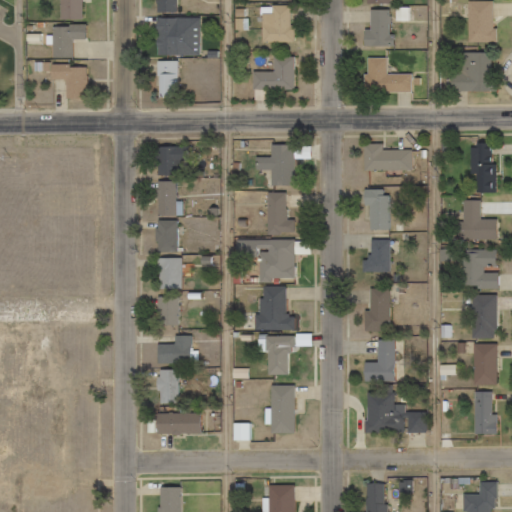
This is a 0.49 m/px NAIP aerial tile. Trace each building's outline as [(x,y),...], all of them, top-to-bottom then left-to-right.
[(62,0),(62,16),(82,16),(82,0),(62,0)] [(156,0),(156,12),(176,11),(175,0),(156,0)] [(491,1),(465,1),(465,42),(491,42),(491,1)] [(259,13),(259,42),(290,42),(290,6),(268,6),(268,13),(259,13)] [(388,11),(367,11),(367,30),(361,30),(361,47),(388,47),(388,11)] [(158,18),(159,56),(200,55),(199,17),(158,18)] [(54,27),(54,60),(73,60),(74,39),(87,39),(87,24),(70,24),(70,27),(54,27)] [(492,92),(493,53),(447,53),(446,92),(492,92)] [(291,58),(270,58),(270,72),(250,72),(250,91),(291,91),(291,58)] [(384,58),(363,58),(363,93),(410,93),(410,75),(384,75),(384,58)] [(155,62),(156,82),(159,82),(159,98),(181,98),(181,61),(155,62)] [(52,65),(52,78),(67,78),(67,99),(91,99),(91,68),(72,67),(72,65),(52,65)] [(468,174),(477,174),(477,191),(493,191),(493,141),(468,141),(468,174)] [(290,144),(267,144),(267,154),(254,153),(254,169),(269,169),(269,184),(290,185),(290,144)] [(362,144),(362,170),(409,170),(409,149),(381,149),(381,144),(362,144)] [(182,172),(182,146),(155,146),(155,172),(182,172)] [(155,215),(173,215),(173,180),(155,180),(155,215)] [(388,188),(361,188),(361,205),(367,205),(367,229),(388,229),(388,188)] [(265,193),(265,233),(290,233),(290,193),(265,193)] [(493,238),(493,218),(478,218),(478,199),(460,199),(460,238),(493,238)] [(174,220),(153,220),(153,251),(174,251),(174,220)] [(257,279),(292,279),(292,239),(257,239),(257,279)] [(387,239),(368,239),(368,256),(360,256),(360,272),(387,272),(387,239)] [(495,287),(495,271),(484,271),(484,265),(494,265),(495,248),(459,248),(459,287),(495,287)] [(180,288),(180,257),(156,257),(156,288),(180,288)] [(284,314),(284,286),(259,286),(260,297),(253,297),(253,329),(292,329),(292,314),(284,314)] [(367,310),(362,310),(362,331),(387,331),(387,288),(367,288),(367,310)] [(495,294),(469,294),(469,338),(495,338),(495,294)] [(155,325),(177,325),(177,295),(155,295),(155,325)] [(0,511),(0,487),(57,458),(56,388),(30,379),(29,329),(0,329),(0,511)] [(191,350),(191,335),(173,335),(173,343),(155,343),(155,363),(196,364),(196,350),(191,350)] [(290,374),(290,336),(265,336),(265,374),(290,374)] [(361,380),(392,380),(392,339),(375,339),(375,362),(361,362),(361,380)] [(494,344),(471,344),(471,385),(494,385),(494,344)] [(155,369),(155,403),(177,403),(178,370),(155,369)] [(268,432),(292,432),(292,385),(268,385),(268,432)] [(472,435),(493,435),(493,391),(472,391),(472,435)] [(364,392),(364,432),(424,432),(424,412),(403,412),(403,404),(391,404),(391,392),(364,392)] [(198,433),(198,412),(153,412),(153,433),(198,433)] [(495,508),(494,481),(477,481),(477,493),(461,494),(461,511),(489,511),(489,508),(495,508)] [(363,511),(384,511),(384,482),(364,482),(363,511)] [(266,511),(291,511),(292,484),(267,484),(266,511)] [(178,511),(178,486),(156,486),(156,511),(178,511)]
